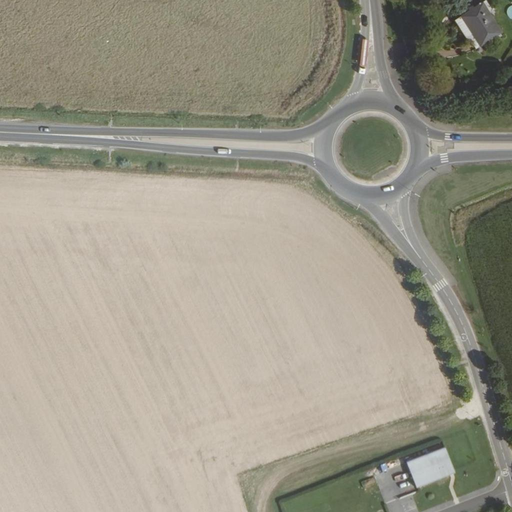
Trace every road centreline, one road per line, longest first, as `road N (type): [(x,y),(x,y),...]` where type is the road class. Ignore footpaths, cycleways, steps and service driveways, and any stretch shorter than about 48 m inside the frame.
road 1 (primary): [(50,134),(324,161)]
road 2 (primary): [(325,132),(50,134)]
road 3 (tertiary): [(428,269),(470,344),(511,483)]
